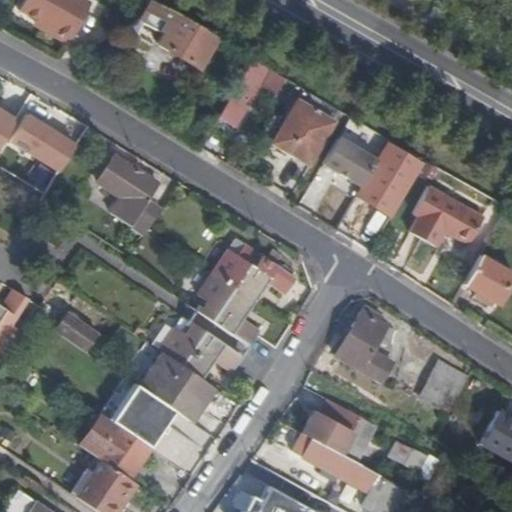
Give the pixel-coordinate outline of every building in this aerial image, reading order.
[(29,0),(26,6),(45,18),(48,19),(51,19),(61,25),(58,31),(74,41),(95,6),(84,0),(29,0)] [(218,41),(175,15),(157,45),(200,71),(218,41)] [(51,19),(48,19),(45,18),(43,24),(46,24),(49,25),(58,31),(61,25),(51,19)] [(254,58),(216,117),(242,133),(279,74),(254,58)] [(309,165),(333,124),(298,103),(273,144),(309,165)] [(0,143),(15,119),(0,109),(0,143)] [(27,114),(9,142),(60,174),(77,145),(27,114)] [(389,147),(359,198),(392,218),(402,200),(413,183),(423,167),(389,147)] [(120,202),(110,218),(140,239),(157,212),(145,204),(156,187),(113,161),(97,187),(120,202)] [(429,190),(428,192),(483,223),(484,221),(429,190)] [(483,223),(428,192),(418,209),(473,240),(483,223)] [(473,240),(418,209),(414,216),(420,219),(412,235),(438,250),(446,235),(469,248),(473,240)] [(228,253),(213,275),(255,304),(267,286),(284,298),(295,282),(245,248),(237,259),(228,253)] [(511,276),(480,258),(463,286),(498,307),(511,283),(511,276)] [(255,304),(213,275),(197,299),(206,305),(202,311),(199,315),(247,349),(257,334),(242,323),(255,304)] [(0,348),(29,304),(13,293),(1,311),(0,313),(0,348)] [(362,311),(345,342),(370,355),(385,330),(378,326),(381,322),(362,311)] [(67,315),(63,320),(95,341),(98,336),(67,315)] [(228,376),(239,360),(181,319),(171,337),(158,355),(160,356),(200,383),(207,373),(206,366),(209,362),(213,365),(228,376)] [(63,320),(53,334),(86,356),(95,341),(63,320)] [(259,334),(257,334),(247,349),(248,349),(259,334)] [(370,355),(345,342),(335,360),(381,386),(392,367),(370,355)] [(151,370),(205,406),(213,392),(200,383),(160,356),(151,370)] [(457,403),(468,384),(438,367),(433,377),(417,368),(419,365),(401,356),(394,368),(457,403)] [(228,376),(230,376),(241,361),(239,360),(228,376)] [(138,391),(191,427),(200,413),(205,406),(151,370),(138,391)] [(104,418),(110,407),(90,394),(89,395),(66,380),(61,389),(84,404),(84,405),(104,418)] [(205,406),(212,411),(221,397),(213,392),(205,406)] [(165,434),(174,421),(149,405),(140,417),(165,434)] [(357,421),(328,405),(320,420),(314,417),(302,437),(357,467),(377,433),(357,421)] [(206,418),(212,411),(205,406),(200,413),(206,418)] [(116,430),(126,436),(134,423),(110,407),(104,418),(111,422),(109,424),(116,430)] [(511,423),(498,416),(494,423),(511,432),(511,423)] [(129,484),(150,452),(126,436),(116,430),(109,424),(100,418),(78,450),(90,458),(96,462),(129,484)] [(511,432),(494,423),(479,448),(511,466),(511,432)] [(302,437),(301,437),(291,455),(321,471),(334,478),(366,495),(359,509),(364,511),(400,511),(409,496),(357,467),(302,437)] [(415,475),(424,460),(394,445),(386,459),(415,475)] [(126,503),(136,488),(129,484),(96,462),(90,458),(87,463),(97,470),(76,503),(89,511),(114,511),(115,511),(122,501),(126,503)] [(334,478),(321,471),(318,475),(332,482),(334,478)] [(39,511),(16,497),(5,511),(39,511)] [(115,511),(116,511),(120,511),(126,503),(122,501),(115,511)]
